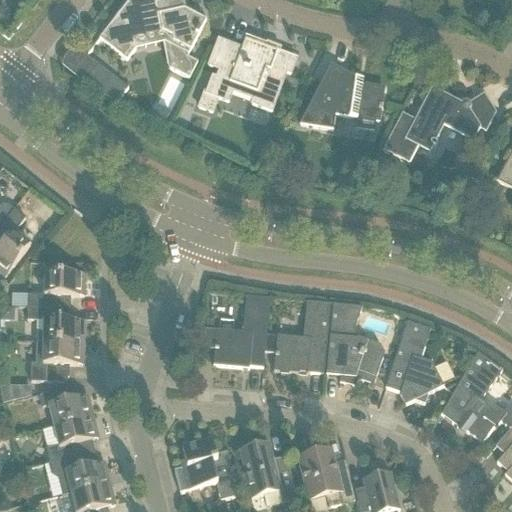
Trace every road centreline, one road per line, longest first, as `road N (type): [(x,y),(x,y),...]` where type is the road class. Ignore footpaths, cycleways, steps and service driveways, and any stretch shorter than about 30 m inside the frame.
road 1 (residential): [(442,511),(419,461),(384,439),(347,427),(139,406)]
road 2 (tertiary): [(197,235),(247,252),(383,270),(461,297),(511,328)]
road 3 (tertiary): [(511,294),(419,248),(260,230),(204,212)]
road 4 (tertiary): [(204,212),(8,83)]
road 5 (tertiary): [(0,109),(105,186),(197,235)]
road 6 (residential): [(139,406),(197,235)]
road 7 (residential): [(511,75),(459,48),(384,32)]
road 8 (residential): [(384,32),(258,0)]
